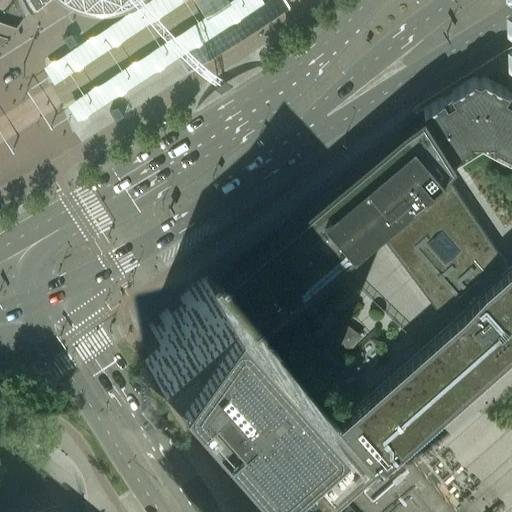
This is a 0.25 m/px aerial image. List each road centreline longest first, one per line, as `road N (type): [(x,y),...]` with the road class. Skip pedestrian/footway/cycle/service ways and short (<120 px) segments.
road 1 (secondary): [(369,0),(265,96),(10,243)]
road 2 (secondary): [(61,291),(198,211),(313,125)]
road 3 (secondary): [(203,511),(61,291)]
road 4 (secondary): [(20,311),(160,511)]
road 5 (secondary): [(313,125),(391,88),(511,13)]
road 6 (secondary): [(313,125),(374,57),(450,0)]
